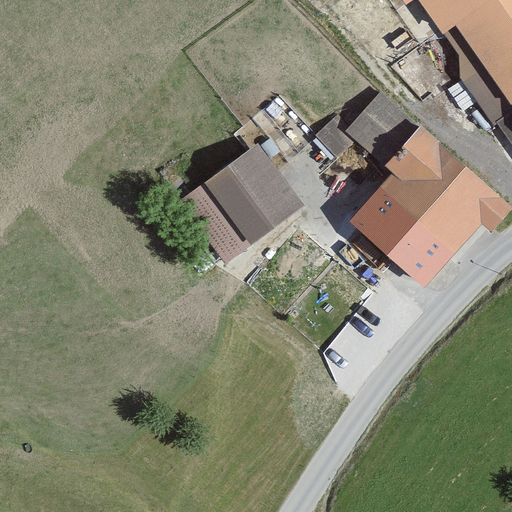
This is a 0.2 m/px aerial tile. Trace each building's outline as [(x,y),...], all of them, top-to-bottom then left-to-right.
[(511,0),(406,0),(411,6),(420,0),(425,0),(450,36),(442,41),(511,144),(511,0)] [(410,67),(430,55),(422,41),(402,53),(410,67)] [(417,119),(382,91),(351,128),(334,115),(318,135),(342,154),(355,139),(382,161),(417,119)] [(397,169),(355,216),(429,282),(486,219),(497,229),(511,211),(511,195),(428,120),(389,163),(397,169)] [(259,141),(208,179),(253,240),(304,202),(259,141)]
